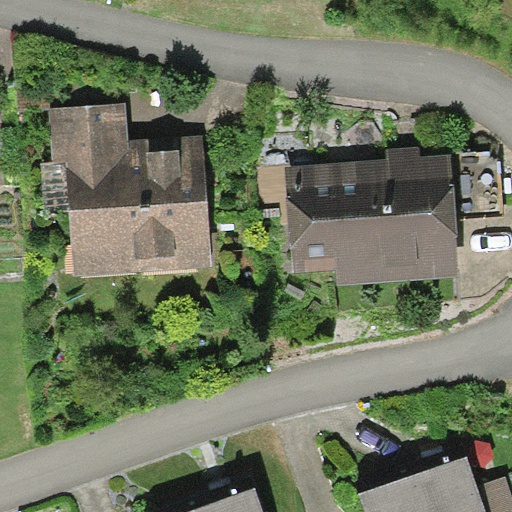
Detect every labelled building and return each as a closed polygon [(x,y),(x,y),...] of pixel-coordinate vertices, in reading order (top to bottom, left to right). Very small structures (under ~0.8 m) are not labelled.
[(211,273),(203,139),(129,143),(127,106),(49,111),(53,165),(67,165),(74,281),(211,273)] [(387,163),(286,170),(294,278),(335,275),(336,289),(460,281),(452,158),(421,160),(420,149),(386,151),(387,163)] [(468,463),(360,501),(363,511),(485,511),(477,489),(468,463)] [(511,511),(511,492),(507,478),(477,489),(485,511),(511,511)] [(261,511),(256,495),(207,511),(261,511)]
